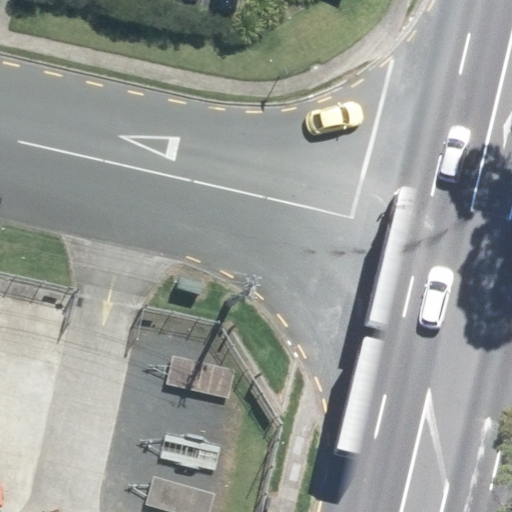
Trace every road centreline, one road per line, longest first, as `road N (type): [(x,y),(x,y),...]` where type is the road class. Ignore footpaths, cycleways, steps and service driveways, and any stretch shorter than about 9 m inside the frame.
road 1 (unclassified): [(0,134),(454,240)]
road 2 (primary): [(397,511),(454,240)]
road 3 (primary): [(454,240),(511,20)]
